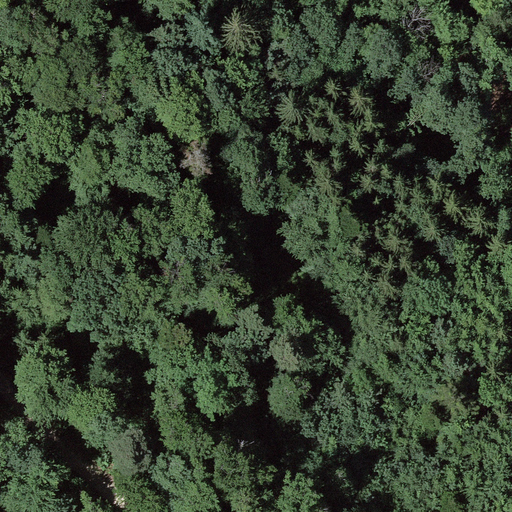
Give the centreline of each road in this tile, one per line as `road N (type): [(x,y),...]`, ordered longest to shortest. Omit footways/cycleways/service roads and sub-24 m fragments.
road 1 (track): [(340,0),(417,104),(511,190)]
road 2 (track): [(0,353),(154,511)]
